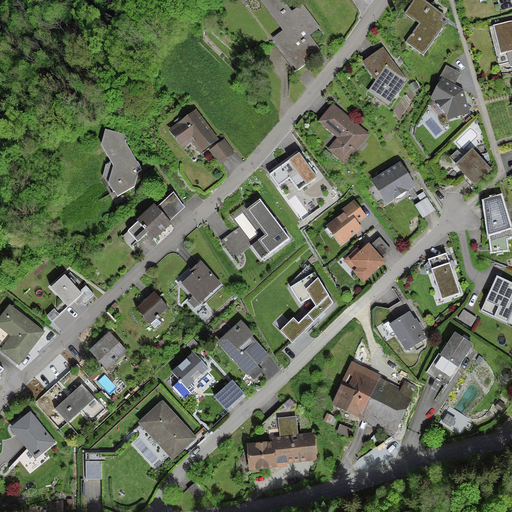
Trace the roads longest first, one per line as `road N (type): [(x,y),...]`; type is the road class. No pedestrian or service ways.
road 1 (residential): [(390,0),(355,36),(299,120),(0,410)]
road 2 (residential): [(156,511),(175,475),(455,212)]
road 3 (tertiary): [(244,511),(511,437)]
